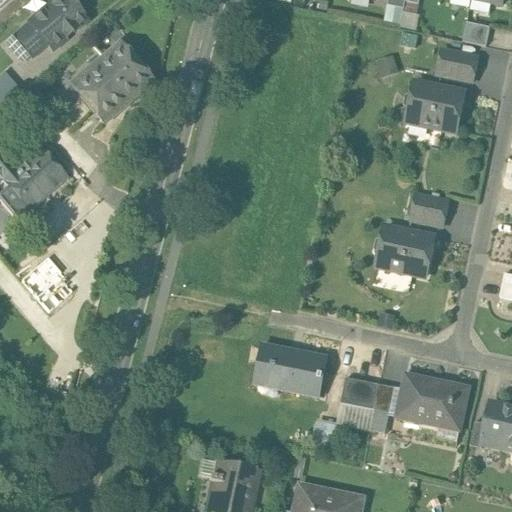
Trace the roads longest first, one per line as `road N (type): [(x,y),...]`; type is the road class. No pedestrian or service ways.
road 1 (residential): [(140,286),(455,357)]
road 2 (secondary): [(215,0),(140,286)]
road 3 (residential): [(455,357),(511,96)]
road 4 (secondary): [(140,286),(83,511)]
